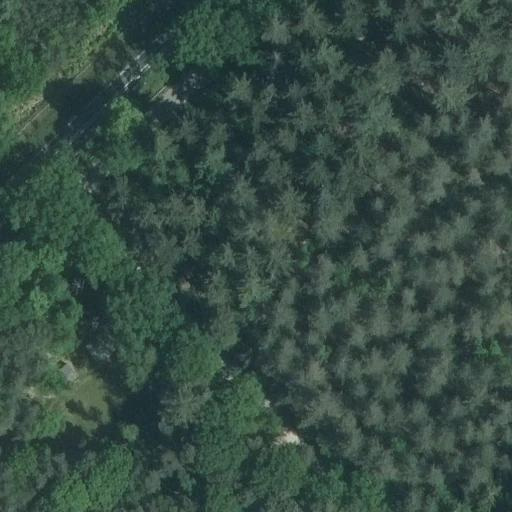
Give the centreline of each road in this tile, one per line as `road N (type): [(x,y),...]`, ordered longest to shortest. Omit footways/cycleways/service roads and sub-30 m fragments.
road 1 (track): [(365,511),(69,198)]
road 2 (unclassified): [(0,266),(274,0)]
road 3 (primary): [(0,208),(215,0)]
